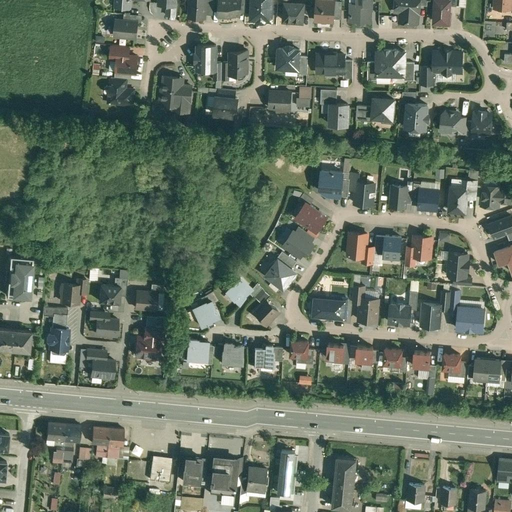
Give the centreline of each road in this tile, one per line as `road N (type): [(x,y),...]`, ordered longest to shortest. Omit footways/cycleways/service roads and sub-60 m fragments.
road 1 (residential): [(503,293),(465,229),(358,216),(337,226),(295,296),(295,322)]
road 2 (residential): [(295,322),(487,344),(504,336)]
road 3 (secondary): [(321,421),(117,403)]
road 4 (secondary): [(511,439),(321,421)]
road 5 (residential): [(500,83),(466,39),(357,34)]
